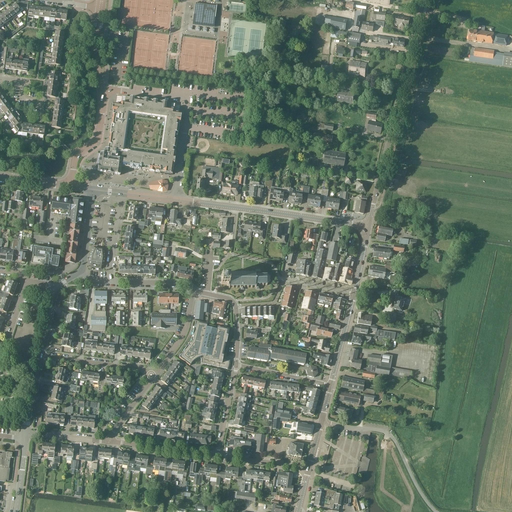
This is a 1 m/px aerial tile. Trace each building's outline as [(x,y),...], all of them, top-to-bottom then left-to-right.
[(23,10),(22,8),(22,2),(20,1),(16,4),(15,4),(11,8),(17,15),(18,16),(22,13),(21,12),(23,10)] [(347,2),(346,9),(353,10),(354,8),(354,4),(354,3),(347,2)] [(195,3),(193,15),(215,18),(217,6),(216,5),(216,6),(195,3)] [(12,18),(17,15),(11,8),(7,11),(12,18)] [(7,11),(2,14),(8,22),(12,18),(7,11)] [(386,13),(377,12),(376,20),(385,21),(386,13)] [(399,26),(405,27),(405,26),(408,27),(410,18),(397,16),(395,24),(400,25),(399,26)] [(330,28),(342,30),(345,31),(347,20),(344,20),(332,17),(332,18),(330,28)] [(362,29),(373,31),(374,25),(363,23),(362,29)] [(348,41),(347,41),(348,42),(356,43),(359,44),(361,35),(349,32),(348,41)] [(469,35),(468,40),(480,42),(506,46),(508,36),(493,34),(481,32),(480,37),(469,35)] [(374,37),(374,41),(386,43),(390,44),(390,42),(394,43),(394,45),(404,47),(405,40),(395,38),(391,38),(381,36),(375,36),(374,37)] [(494,51),(475,48),(474,56),(470,56),(469,61),(511,67),(511,55),(494,53),(494,51)] [(355,59),(356,53),(360,54),(361,51),(357,50),(352,49),(350,58),(355,59)] [(348,74),(365,77),(367,63),(351,60),(348,74)] [(48,80),(57,81),(59,72),(51,71),(50,75),(49,75),(48,80)] [(353,104),(354,92),(339,90),(337,101),(353,104)] [(124,103),(121,103),(120,105),(112,104),(111,111),(113,111),(112,115),(110,126),(111,126),(110,134),(109,134),(108,145),(107,149),(105,149),(104,154),(100,153),(100,154),(98,154),(96,164),(99,164),(98,165),(97,172),(107,173),(107,174),(113,174),(114,174),(114,175),(120,175),(121,167),(129,168),(140,170),(148,171),(154,172),(160,173),(160,172),(163,173),(172,174),(173,165),(174,165),(175,157),(174,157),(175,152),(175,149),(176,149),(177,141),(176,141),(177,133),(178,133),(179,126),(179,125),(179,122),(180,122),(181,114),(174,113),(174,110),(171,110),(172,104),(167,103),(161,102),(158,102),(152,101),(149,101),(149,100),(143,100),(140,99),(139,99),(135,99),(135,98),(129,98),(125,97),(124,103)] [(8,104),(5,100),(0,103),(0,108),(1,110),(8,104)] [(12,109),(8,104),(1,110),(2,111),(0,112),(1,114),(3,113),(4,114),(12,109)] [(15,113),(12,109),(4,114),(8,118),(15,113)] [(8,118),(11,123),(18,117),(15,113),(8,118)] [(22,122),(18,117),(11,123),(14,127),(13,128),(17,133),(21,125),(20,123),(22,122)] [(367,130),(381,133),(383,124),(369,120),(367,130)] [(313,139),(331,142),(332,136),(314,133),(313,139)] [(324,150),(322,163),(339,165),(338,167),(343,168),(345,153),(324,150)] [(205,178),(219,180),(220,174),(221,169),(203,167),(201,180),(200,180),(200,181),(197,180),(196,190),(202,191),(202,190),(204,191),(205,178)] [(168,186),(167,182),(162,181),(150,183),(150,190),(162,192),(167,191),(168,186)] [(269,200),(269,199),(275,200),(277,188),(271,187),(272,182),(269,181),(268,187),(268,189),(271,190),(269,200)] [(357,181),(356,191),(365,192),(366,183),(357,181)] [(252,197),(256,197),(257,189),(257,185),(258,184),(250,183),(249,196),(250,197),(252,197)] [(283,189),(277,188),(275,200),(276,200),(276,201),(279,202),(279,201),(282,201),(283,192),(286,192),(288,184),(284,183),(283,189)] [(222,193),(229,194),(230,185),(223,184),(222,193)] [(293,204),(294,203),(295,194),(292,193),(293,189),(292,188),(290,188),(291,184),(288,184),(286,192),(289,192),(288,202),(290,203),(291,204),(293,204)] [(237,195),(238,186),(230,185),(229,194),(237,195)] [(295,194),(294,203),(295,204),(297,205),(298,204),(300,204),(302,194),(305,195),(305,192),(306,186),(303,186),(302,191),(301,190),(299,191),(296,191),(295,194)] [(16,192),(14,201),(22,202),(23,193),(16,192)] [(321,197),(314,196),(313,206),(313,207),(316,208),(317,207),(319,207),(321,197)] [(53,199),(51,213),(62,214),(66,215),(65,218),(65,220),(65,222),(64,222),(65,222),(64,230),(64,231),(63,233),(63,236),(63,237),(63,236),(66,237),(68,237),(68,240),(68,243),(67,243),(68,243),(67,246),(67,249),(66,252),(66,255),(65,261),(65,262),(74,263),(74,262),(75,262),(75,256),(76,256),(76,253),(76,250),(76,247),(77,247),(77,244),(78,241),(77,241),(78,238),(78,239),(78,238),(78,235),(79,233),(79,232),(79,229),(79,227),(80,225),(82,210),(82,207),(84,207),(84,205),(83,204),(83,202),(84,200),(83,200),(73,198),(72,201),(73,201),(73,202),(70,202),(71,201),(53,199)] [(130,207),(129,213),(137,215),(140,215),(141,209),(139,209),(139,208),(130,207)] [(178,212),(170,211),(169,220),(172,220),(172,224),(181,225),(181,220),(177,219),(178,212)] [(222,219),(220,232),(230,233),(231,220),(222,219)] [(242,231),(251,232),(252,223),(244,222),(244,227),(239,227),(237,236),(241,236),(242,231)] [(260,224),(252,223),(251,232),(260,233),(259,239),(263,239),(264,230),(259,230),(260,224)] [(378,225),(375,239),(384,241),(384,239),(387,239),(388,236),(391,236),(392,228),(378,225)] [(282,227),(273,226),(272,237),(282,239),(281,243),(285,243),(286,235),(281,234),(281,233),(282,227)] [(313,231),(306,230),(304,239),(312,240),(312,245),(315,245),(316,241),(318,235),(312,234),(313,231)] [(216,239),(215,241),(213,241),(212,247),(218,247),(219,242),(217,241),(218,239),(220,240),(220,238),(222,238),(222,236),(220,235),(220,234),(211,233),(210,238),(216,239)] [(321,233),(315,259),(326,262),(326,260),(328,252),(321,250),(324,242),(326,242),(327,234),(321,233)] [(153,243),(153,244),(162,246),(163,241),(163,238),(163,236),(162,236),(162,235),(157,235),(156,241),(153,240),(153,243)] [(7,249),(6,260),(6,262),(9,262),(10,261),(12,261),(13,255),(13,251),(16,251),(17,248),(18,240),(13,239),(12,248),(11,248),(11,250),(7,249)] [(326,260),(330,261),(335,262),(338,245),(330,243),(328,252),(326,260)] [(58,268),(58,263),(60,255),(60,251),(33,247),(30,264),(58,268)] [(105,258),(104,248),(93,247),(89,256),(88,262),(90,268),(101,269),(104,264),(105,258)] [(175,248),(174,255),(185,257),(186,250),(175,248)] [(372,257),(388,259),(389,252),(389,250),(373,248),(372,257)] [(18,258),(18,262),(25,263),(25,259),(25,257),(27,257),(28,251),(20,250),(19,250),(19,256),(18,258)] [(312,273),(311,273),(310,276),(311,276),(311,277),(322,279),(324,272),(321,272),(322,267),(325,267),(326,263),(326,262),(315,259),(312,273)] [(347,259),(344,268),(352,270),(355,261),(347,259)] [(309,276),(310,276),(311,273),(310,273),(311,267),(310,267),(311,262),(298,260),(296,269),(295,274),(305,276),(309,277),(309,276)] [(337,282),(342,266),(336,264),(331,281),(337,282)] [(384,268),(370,266),(368,276),(384,279),(385,272),(391,273),(392,267),(391,266),(385,265),(384,268)] [(186,269),(187,268),(178,267),(177,271),(176,276),(183,278),(184,272),(186,273),(186,269)] [(333,270),(327,268),(325,268),(322,280),(325,281),(326,280),(331,281),(333,270)] [(341,268),(337,282),(351,285),(352,280),(351,280),(353,271),(341,268)] [(186,273),(184,272),(183,278),(192,280),(194,271),(186,269),(186,273)] [(259,270),(259,271),(255,271),(255,273),(252,273),(252,272),(251,272),(251,273),(248,273),(248,272),(248,273),(245,273),(245,272),(244,272),(244,273),(241,273),(241,272),(240,272),(240,273),(237,273),(237,272),(236,272),(236,273),(233,273),(233,272),(232,272),(232,273),(229,273),(229,272),(229,274),(227,274),(227,276),(221,276),(221,284),(227,284),(227,286),(229,286),(229,288),(229,287),(232,287),(232,288),(233,288),(233,287),(236,287),(236,288),(237,288),(237,287),(240,287),(240,288),(241,288),(241,290),(243,290),(243,288),(245,288),(244,287),(247,287),(247,288),(248,288),(248,287),(251,287),(251,288),(252,288),(252,287),(255,287),(255,288),(256,288),(256,290),(259,290),(259,286),(260,286),(260,285),(262,285),(262,286),(263,286),(263,285),(266,285),(266,286),(267,286),(267,285),(269,282),(270,283),(270,282),(269,282),(269,279),(270,279),(270,278),(269,278),(267,276),(267,275),(266,275),(263,275),(263,274),(263,275),(260,275),(261,275),(262,274),(261,274),(261,273),(261,272),(260,272),(260,271),(259,270)] [(9,281),(7,287),(15,290),(17,284),(9,281)] [(3,292),(4,292),(5,293),(13,296),(15,290),(7,287),(5,286),(3,292)] [(286,286),(281,306),(291,309),(296,288),(286,286)] [(305,291),(301,309),(308,310),(307,316),(303,316),(302,322),(307,324),(306,329),(309,329),(314,311),(313,311),(317,293),(305,291)] [(105,331),(106,294),(94,293),(94,300),(95,302),(93,319),(91,319),(91,327),(92,327),(92,331),(105,331)] [(391,308),(401,311),(405,298),(398,296),(398,295),(391,293),(389,297),(395,299),(393,305),(392,305),(391,308)] [(70,300),(70,302),(78,304),(79,298),(87,299),(88,296),(75,294),(74,297),(71,296),(70,296),(69,300),(70,300)] [(158,303),(168,303),(169,295),(158,294),(158,303)] [(317,303),(324,305),(324,304),(324,302),(326,296),(319,294),(317,303)] [(169,295),(168,303),(178,304),(178,295),(169,295)] [(333,297),(326,296),(324,302),(324,304),(331,305),(333,297)] [(335,297),(332,309),(337,310),(335,319),(341,321),(346,300),(335,297)] [(3,298),(1,304),(9,307),(11,301),(3,298)] [(196,301),(195,314),(194,319),(202,320),(203,313),(208,313),(209,305),(204,304),(204,302),(196,301)] [(212,313),(219,314),(220,308),(221,302),(214,301),(213,307),(212,313)] [(77,310),(78,304),(70,302),(70,305),(69,304),(68,308),(69,308),(69,309),(77,310)] [(220,308),(219,314),(218,317),(223,319),(227,304),(227,303),(221,302),(220,308)] [(0,310),(6,313),(9,307),(1,304),(0,306),(0,310)] [(170,314),(170,310),(160,310),(159,314),(151,314),(151,325),(156,325),(156,328),(165,329),(165,325),(176,325),(176,314),(170,314)] [(363,314),(359,313),(357,324),(371,326),(372,317),(363,315),(363,314)] [(74,329),(75,322),(66,321),(66,323),(65,323),(64,327),(65,327),(74,329)] [(183,355),(181,354),(179,357),(190,366),(192,363),(192,362),(200,357),(201,363),(227,369),(229,360),(221,359),(222,353),(224,353),(225,346),(224,345),(224,343),(226,343),(228,336),(226,335),(226,333),(228,333),(229,329),(217,326),(217,330),(206,328),(207,324),(195,322),(194,326),(196,326),(195,329),(194,328),(192,336),(194,336),(193,338),(192,338),(191,341),(189,344),(190,345),(189,347),(187,346),(183,352),(184,353),(183,355)] [(309,330),(316,332),(316,333),(331,337),(333,330),(311,325),(309,330)] [(368,328),(355,325),(354,332),(366,335),(368,328)] [(253,332),(247,331),(246,338),(255,339),(257,330),(253,330),(253,332)] [(378,331),(377,337),(383,338),(383,339),(394,341),(395,333),(378,331)] [(376,337),(374,337),(363,335),(353,333),(351,342),(361,344),(362,339),(370,340),(371,338),(376,339),(376,337)] [(319,340),(302,336),(302,340),(307,341),(307,343),(311,344),(311,343),(318,344),(317,349),(328,352),(329,347),(325,346),(326,341),(319,340)] [(71,342),(71,341),(63,339),(63,342),(62,342),(61,345),(62,346),(70,347),(71,344),(75,345),(76,343),(71,342)] [(247,355),(246,358),(247,358),(253,359),(260,360),(267,361),(267,360),(270,361),(271,359),(277,360),(284,361),(291,362),(297,363),(304,365),(304,364),(306,355),(299,354),(292,353),(286,351),(279,350),(272,349),(270,349),(271,345),(264,344),(259,343),(258,348),(268,349),(268,351),(269,351),(269,352),(268,351),(262,350),(255,349),(248,348),(248,349),(247,355)] [(348,361),(351,361),(350,367),(354,368),(354,369),(359,370),(361,361),(356,360),(358,350),(350,349),(348,361)] [(323,365),(330,367),(332,357),(325,355),(314,353),(313,358),(321,360),(320,364),(323,365)] [(367,361),(367,365),(368,365),(368,368),(371,369),(370,372),(375,373),(381,374),(389,376),(390,368),(392,356),(381,354),(381,357),(368,355),(367,361)] [(172,366),(172,367),(178,371),(182,366),(176,362),(174,364),(174,363),(171,366),(172,366)] [(307,375),(313,377),(318,372),(316,367),(310,365),(306,369),(307,375)] [(168,371),(174,376),(178,371),(172,367),(171,368),(170,368),(168,371)] [(57,370),(56,374),(67,377),(67,374),(69,374),(70,371),(69,371),(58,368),(58,370),(57,370)] [(214,378),(222,380),(223,374),(221,373),(221,371),(215,370),(214,375),(211,375),(211,378),(214,378)] [(165,376),(171,381),(173,382),(177,378),(174,376),(168,371),(167,373),(166,373),(164,376),(165,376)] [(363,371),(362,376),(374,378),(373,382),(379,383),(381,374),(375,373),(375,374),(370,373),(366,372),(363,371)] [(68,380),(66,380),(67,377),(56,374),(55,378),(56,378),(55,381),(63,383),(67,384),(68,380)] [(167,386),(171,381),(165,376),(163,378),(161,380),(161,381),(167,386)] [(375,391),(363,389),(365,382),(343,377),(341,387),(362,392),(362,394),(374,395),(375,391)] [(312,391),(311,397),(318,399),(320,391),(313,389),(314,388),(307,386),(306,390),(312,391)] [(52,393),(63,395),(64,392),(65,393),(65,390),(62,389),(54,387),(52,393)] [(153,392),(159,396),(163,391),(157,387),(155,389),(155,388),(153,391),(153,392)] [(209,398),(216,400),(217,396),(218,397),(220,391),(211,389),(210,395),(208,395),(207,399),(209,399),(209,398)] [(340,391),(338,402),(358,406),(360,400),(373,403),(374,396),(361,394),(360,395),(340,391)] [(155,401),(159,396),(153,392),(152,393),(151,393),(149,396),(150,396),(149,397),(155,401)] [(63,395),(52,393),(51,399),(56,401),(56,403),(61,404),(63,395)] [(239,400),(239,402),(250,404),(252,396),(241,394),(241,397),(240,396),(240,397),(239,397),(239,399),(239,400)] [(146,401),(152,406),(155,401),(149,397),(148,398),(145,401),(146,401)] [(209,398),(207,408),(216,410),(217,404),(216,403),(216,400),(209,398)] [(148,411),(152,406),(146,401),(145,403),(144,403),(142,406),(148,411)] [(237,408),(246,410),(248,410),(249,405),(250,405),(250,404),(239,402),(238,403),(237,405),(238,405),(237,408)] [(345,407),(337,405),(335,413),(343,415),(343,414),(351,416),(353,410),(345,408),(345,407)] [(313,415),(315,410),(308,408),(302,406),(301,410),(305,411),(304,413),(308,414),(308,415),(311,416),(312,415),(313,415)] [(291,412),(282,410),(276,409),(275,409),(274,417),(277,418),(279,418),(287,419),(290,420),(291,412)] [(135,434),(136,426),(137,423),(134,423),(133,426),(130,425),(127,424),(126,429),(129,430),(129,434),(135,434)] [(255,434),(253,449),(255,449),(255,453),(262,454),(265,436),(255,434)] [(211,436),(201,435),(200,444),(206,444),(207,442),(210,442),(211,436)] [(229,445),(232,446),(232,448),(238,449),(239,438),(230,437),(229,445)] [(42,454),(48,455),(49,443),(45,443),(45,444),(43,444),(42,448),(39,447),(38,455),(32,455),(31,464),(37,465),(38,458),(40,459),(41,456),(42,456),(42,454)] [(303,445),(290,443),(288,455),(301,457),(303,445)] [(10,469),(9,469),(10,458),(11,459),(12,453),(4,452),(2,452),(2,455),(0,454),(0,481),(6,482),(6,481),(8,481),(10,469)] [(122,465),(123,460),(124,453),(118,452),(117,456),(114,456),(113,463),(112,466),(115,466),(116,463),(122,464),(122,465)] [(130,471),(131,471),(133,458),(129,458),(130,454),(124,453),(123,460),(122,465),(127,466),(127,467),(127,471),(130,471)] [(131,471),(133,472),(134,467),(140,468),(142,456),(140,456),(139,455),(137,455),(136,455),(135,459),(133,458),(131,471)] [(142,456),(140,468),(146,469),(145,474),(149,475),(150,466),(147,466),(148,457),(142,456)] [(159,471),(161,459),(154,458),(153,466),(150,466),(149,475),(152,475),(153,470),(159,471)] [(166,460),(161,459),(159,471),(165,472),(164,474),(167,475),(167,474),(168,474),(169,469),(165,468),(166,460)] [(167,474),(167,475),(166,481),(170,482),(171,474),(171,472),(177,472),(179,461),(172,460),(171,469),(169,469),(168,474),(167,474)] [(177,472),(177,474),(183,475),(183,477),(186,477),(186,476),(186,473),(187,471),(184,471),(185,462),(179,461),(177,472)] [(209,478),(211,466),(205,465),(204,470),(200,470),(199,475),(198,482),(197,486),(201,486),(203,475),(206,475),(206,477),(209,477),(209,478)] [(217,466),(211,466),(209,478),(216,479),(215,486),(219,486),(220,478),(221,472),(216,472),(217,466)] [(225,473),(221,472),(220,478),(225,479),(230,480),(230,479),(231,479),(232,468),(225,467),(225,473)] [(240,492),(241,483),(242,477),(237,476),(238,469),(232,468),(231,479),(238,480),(237,482),(238,482),(237,486),(239,486),(239,492),(240,492)] [(251,479),(252,471),(246,470),(245,478),(244,480),(242,480),(241,483),(240,492),(244,493),(245,482),(251,483),(251,479)] [(287,473),(286,480),(285,485),(291,485),(291,480),(292,480),(292,478),(293,477),(293,476),(293,475),(293,474),(292,474),(292,473),(291,473),(290,473),(289,473),(287,473)] [(280,486),(284,486),(285,486),(285,485),(286,480),(277,479),(277,480),(276,487),(280,487),(280,486)] [(285,485),(285,486),(284,486),(283,493),(292,494),(293,487),(291,486),(291,485),(285,485)] [(324,494),(316,493),(313,506),(323,508),(332,510),(333,510),(333,505),(336,494),(336,493),(326,490),(324,494)] [(333,505),(339,506),(341,506),(343,495),(336,494),(333,505)] [(206,503),(203,503),(202,506),(195,505),(195,510),(197,511),(197,510),(202,510),(202,511),(205,511),(205,510),(206,503)]
